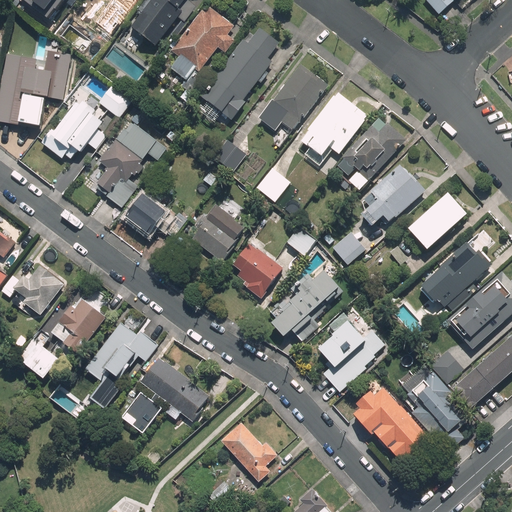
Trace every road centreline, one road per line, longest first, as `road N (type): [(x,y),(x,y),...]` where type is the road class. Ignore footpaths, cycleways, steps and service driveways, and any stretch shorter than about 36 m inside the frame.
road 1 (residential): [(399,511),(280,376),(205,330),(0,173)]
road 2 (residential): [(432,83),(322,0)]
